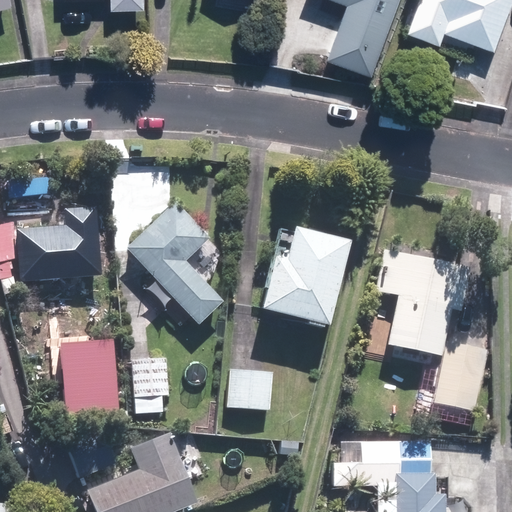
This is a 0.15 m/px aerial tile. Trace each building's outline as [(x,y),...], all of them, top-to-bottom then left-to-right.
[(0,0),(0,9),(11,7),(9,0),(0,0)] [(335,0),(350,5),(328,62),(370,78),(398,0),(335,0)] [(510,0),(420,0),(410,28),(439,39),(443,28),(492,47),(510,0)] [(176,202),(129,246),(200,323),(224,300),(186,259),(209,238),(176,202)] [(17,229),(22,281),(102,274),(96,206),(66,209),(67,224),(17,229)] [(331,323),(351,239),(299,226),(291,260),(278,257),(266,307),(331,323)] [(470,268),(386,249),(377,289),(399,294),(389,342),(441,354),(452,305),(461,307),(470,268)] [(49,314),(19,322),(23,335),(15,337),(26,381),(64,371),(49,314)] [(115,339),(62,342),(67,417),(119,414),(115,339)] [(474,409),(487,351),(449,343),(436,400),(474,409)] [(166,358),(133,360),(136,397),(169,395),(166,358)] [(273,372),(230,370),(229,407),(272,409),(273,372)] [(67,442),(81,475),(117,461),(104,427),(67,442)] [(89,489),(98,511),(168,511),(197,501),(170,433),(132,448),(141,469),(89,489)] [(396,473),(432,473),(431,439),(359,439),(359,461),(332,461),(332,483),(378,483),(396,483),(396,473)] [(435,474),(396,474),(396,511),(444,511),(444,493),(435,493),(435,474)]
